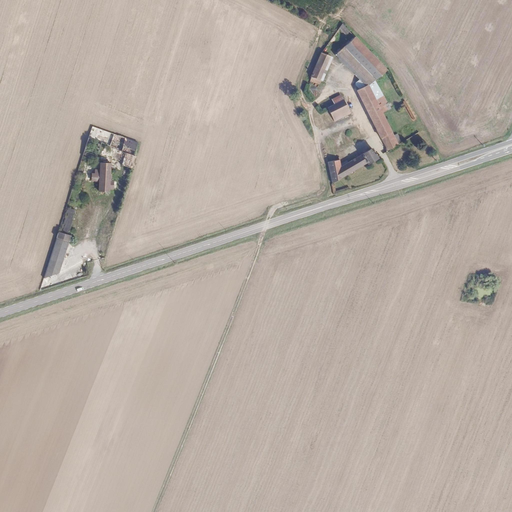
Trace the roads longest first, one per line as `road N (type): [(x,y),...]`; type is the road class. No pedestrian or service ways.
road 1 (secondary): [(317,207),(0,313)]
road 2 (secondary): [(511,141),(317,207)]
road 3 (secondary): [(317,207),(511,150)]
